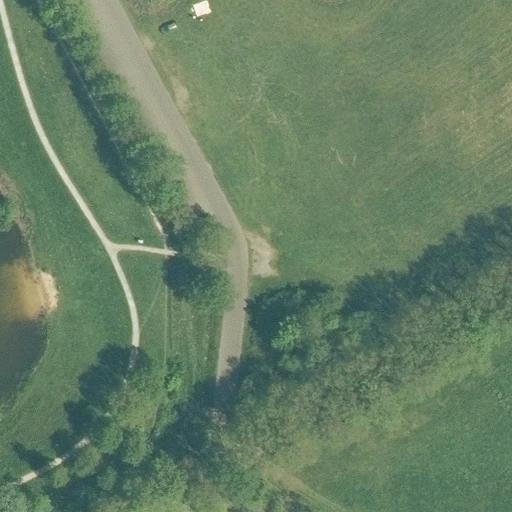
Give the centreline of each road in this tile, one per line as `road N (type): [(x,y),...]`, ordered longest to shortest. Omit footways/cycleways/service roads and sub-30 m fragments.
road 1 (unclassified): [(106,0),(237,255),(209,480),(162,511)]
road 2 (track): [(209,480),(511,295)]
